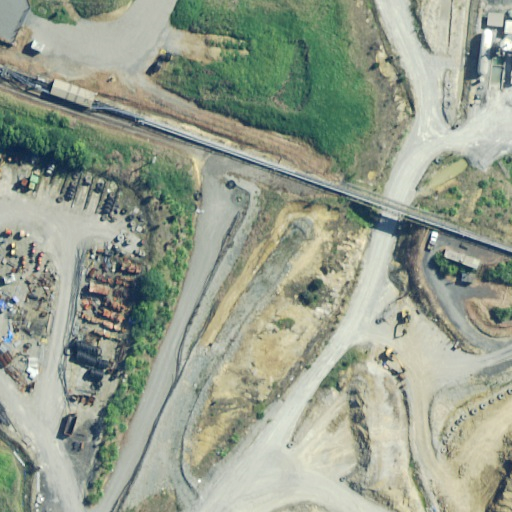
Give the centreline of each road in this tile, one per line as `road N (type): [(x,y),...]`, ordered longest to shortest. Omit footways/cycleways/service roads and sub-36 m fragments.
road 1 (track): [(511,339),(470,324),(386,244),(261,196),(69,181),(0,147)]
road 2 (track): [(10,0),(170,36),(212,0)]
road 3 (track): [(391,0),(427,68),(511,142)]
